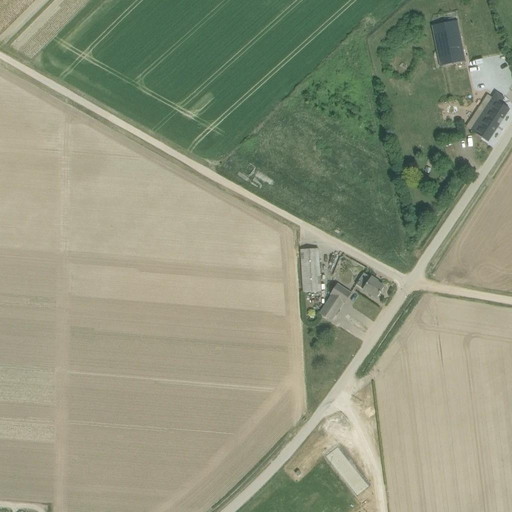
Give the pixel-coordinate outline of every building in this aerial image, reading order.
[(458,21),(432,25),(440,67),(466,62),(458,21)] [(496,92),(493,97),(471,130),(488,142),(510,109),(501,103),(504,98),(496,92)] [(303,293),(321,292),(319,249),(301,250),(303,293)] [(357,285),(363,289),(377,298),(385,287),(378,282),(378,281),(372,277),(371,278),(364,274),(357,285)] [(319,313),(331,321),(343,303),(344,304),(352,293),(337,284),(330,294),(331,295),(319,313)]
